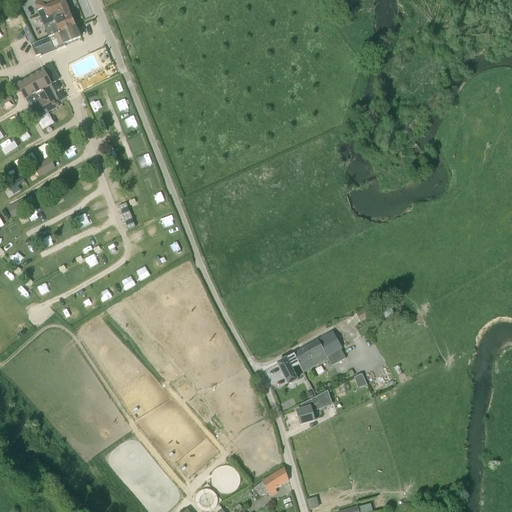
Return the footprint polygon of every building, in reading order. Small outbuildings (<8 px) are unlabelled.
[(49,38),(76,27),(64,0),(40,0),(34,3),(49,38)] [(81,38),(76,27),(49,38),(31,45),(36,57),(41,55),(42,57),(54,52),(66,47),(66,46),(64,47),(63,46),(81,38)] [(35,120),(57,107),(46,88),(51,85),(44,71),(17,86),(35,120)] [(121,79),(111,83),(115,93),(125,90),(121,79)] [(102,100),(92,102),(93,110),(103,109),(102,100)] [(109,119),(100,121),(101,130),(110,129),(109,119)] [(12,139),(1,145),(7,154),(20,147),(16,141),(14,142),(12,139)] [(45,159),(63,150),(58,139),(40,148),(45,159)] [(34,153),(17,162),(22,171),(38,162),(34,153)] [(149,155),(139,159),(142,167),(153,163),(149,155)] [(49,161),(36,167),(41,178),(54,172),(49,161)] [(18,189),(26,187),(24,180),(16,182),(18,189)] [(14,218),(31,208),(26,199),(9,209),(14,218)] [(136,228),(127,204),(119,207),(128,230),(136,228)] [(51,233),(44,236),(48,247),(55,245),(51,233)] [(91,243),(83,246),(86,254),(94,251),(91,243)] [(63,251),(69,263),(77,259),(71,247),(63,251)] [(55,278),(59,286),(66,283),(63,275),(55,278)] [(132,277),(123,282),(128,291),(137,286),(132,277)] [(107,291),(112,300),(120,295),(114,287),(107,291)] [(371,315),(367,308),(356,315),(360,322),(371,315)] [(333,333),(318,342),(327,358),(332,367),(346,359),(333,333)] [(318,342),(293,355),(299,366),(302,372),(313,366),(327,358),(318,342)] [(292,370),(299,366),(293,355),(278,364),(288,385),(289,385),(297,380),(292,370)] [(362,375),(354,379),(358,389),(368,386),(362,375)] [(302,410),(296,411),(300,425),(315,421),(311,408),(318,406),(319,410),(332,404),(328,392),(301,405),(302,410)] [(285,469),(284,470),(268,479),(255,487),(261,497),(268,493),(271,497),(277,493),(275,490),(288,482),(285,469)]
